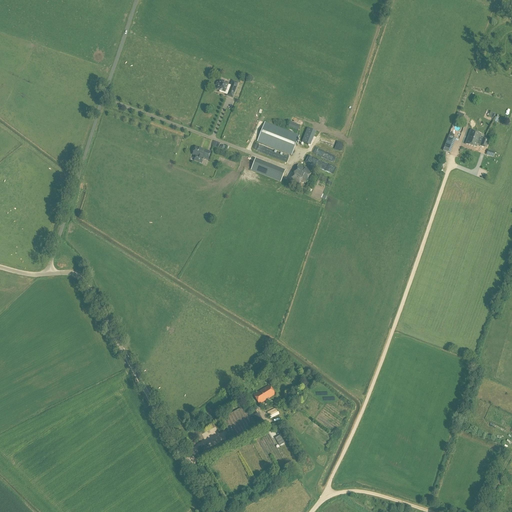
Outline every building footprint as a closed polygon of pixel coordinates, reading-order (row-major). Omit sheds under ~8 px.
[(220,92),(228,95),(229,91),(235,93),(238,83),(233,81),(231,86),(228,85),(228,84),(220,81),(219,84),(218,83),(217,86),(218,87),(217,90),(220,91),(220,92)] [(288,127),(298,131),(300,126),(291,122),(288,127)] [(257,142),(291,155),(299,136),(265,123),(257,142)] [(304,142),(309,144),(314,131),(309,129),(304,142)] [(480,146),(486,149),(489,140),(483,138),(483,139),(480,138),(481,134),(470,131),(465,144),(476,148),(477,145),(480,146)] [(443,151),(448,153),(454,138),(453,138),(454,135),(451,133),(449,137),(449,136),(443,151)] [(194,161),(202,164),(204,159),(208,160),(211,153),(195,147),(195,149),(194,149),(193,150),(193,151),(193,152),(193,153),(193,155),(196,156),(194,161)] [(251,171),(280,183),(285,171),(255,159),(251,171)] [(289,182),(298,187),(301,181),(305,184),(312,172),(305,168),(304,167),(304,168),(298,165),(289,182)] [(252,396),(258,405),(274,395),(268,386),(252,396)] [(245,423),(250,420),(244,407),(239,410),(245,423)] [(267,413),(270,419),(279,415),(276,408),(267,413)] [(237,413),(227,419),(231,425),(233,424),(235,428),(243,423),(237,413)] [(253,416),(258,426),(264,423),(258,413),(253,416)] [(280,435),(275,438),(279,446),(284,444),(280,435)]
